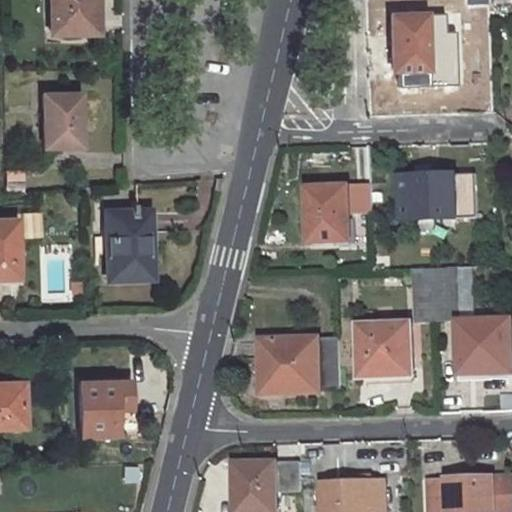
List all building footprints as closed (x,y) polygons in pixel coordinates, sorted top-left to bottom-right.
[(97,32),(96,0),(49,0),(50,33),(97,32)] [(426,15),(390,16),(392,73),(406,73),(406,79),(427,79),(426,15)] [(80,93),(44,94),(45,147),(81,146),(80,93)] [(7,172),(5,190),(22,191),(24,174),(7,172)] [(455,176),(411,176),(411,180),(400,180),(401,218),(413,218),(413,221),(456,220),(455,176)] [(349,188),(307,188),(309,243),(350,242),(349,188)] [(143,211),(102,212),(104,278),(150,277),(149,248),(144,248),(143,211)] [(14,220),(0,219),(0,278),(17,277),(14,220)] [(461,269),(435,270),(437,321),(457,320),(459,377),(511,374),(511,318),(463,320),(461,269)] [(435,270),(413,270),(415,322),(437,321),(435,270)] [(413,323),(358,325),(361,380),(414,378),(413,323)] [(322,339),(260,341),(261,396),(323,394),(323,391),(340,391),(338,340),(322,341),(322,339)] [(21,383),(0,383),(0,428),(23,427),(21,383)] [(127,383),(76,384),(78,437),(129,435),(127,383)] [(276,511),(277,492),(301,492),(300,463),(234,463),(233,511),(276,511)] [(429,511),(511,511),(511,476),(429,479),(429,511)] [(386,511),(386,481),(321,485),(322,511),(386,511)]
